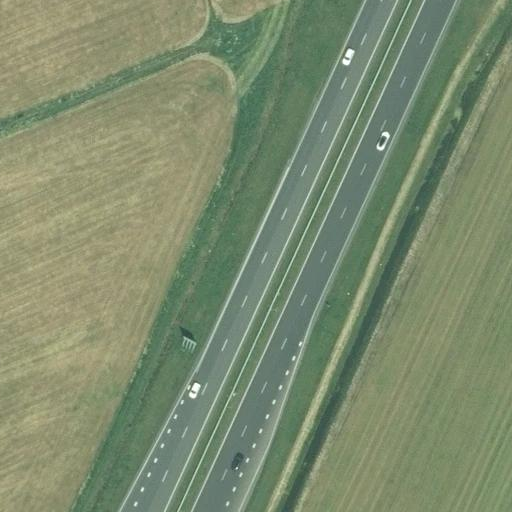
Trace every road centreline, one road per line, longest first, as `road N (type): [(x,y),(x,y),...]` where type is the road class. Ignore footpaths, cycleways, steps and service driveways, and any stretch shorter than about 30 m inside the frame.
road 1 (trunk): [(381,0),(147,511)]
road 2 (trunk): [(207,511),(440,0)]
